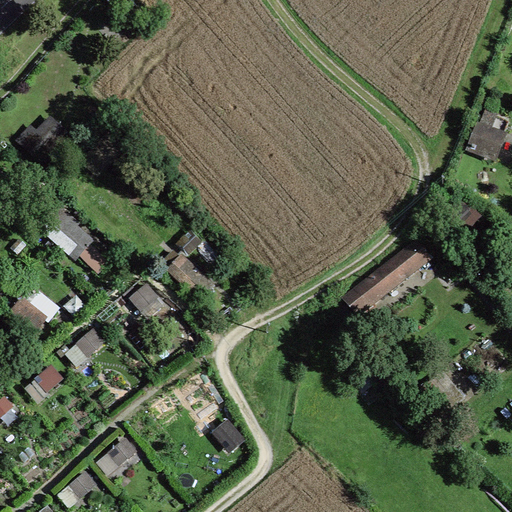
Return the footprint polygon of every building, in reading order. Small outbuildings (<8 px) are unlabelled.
[(480,127),(470,150),(493,159),(503,136),(480,127)] [(90,244),(56,214),(43,229),(77,259),(90,244)] [(492,261),(499,253),(471,228),(467,233),(480,244),(477,246),(492,261)] [(356,315),(429,259),(416,243),(344,300),(356,315)] [(246,439),(228,418),(211,432),(230,453),(246,439)] [(138,451),(126,437),(96,462),(108,476),(138,451)] [(98,484),(86,470),(57,494),(69,509),(98,484)]
